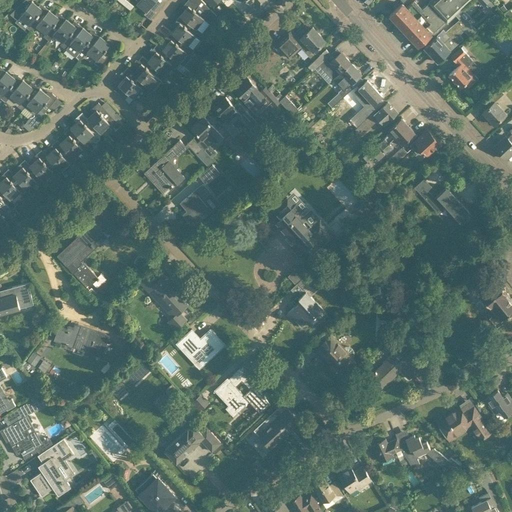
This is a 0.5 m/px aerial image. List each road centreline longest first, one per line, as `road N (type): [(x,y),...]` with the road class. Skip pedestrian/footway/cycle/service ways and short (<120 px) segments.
road 1 (unclassified): [(345,433),(103,173)]
road 2 (tertiary): [(511,188),(338,0)]
road 3 (residential): [(146,135),(291,0)]
road 4 (residential): [(345,433),(511,358)]
road 5 (residential): [(219,511),(345,433)]
road 6 (residential): [(0,257),(103,173)]
